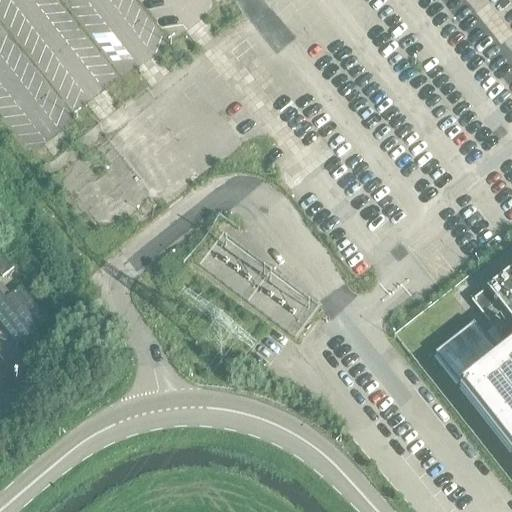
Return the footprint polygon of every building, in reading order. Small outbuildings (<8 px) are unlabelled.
[(447,229),(480,270),(489,263),(456,222),(447,229)] [(0,256),(43,305),(79,276),(37,227),(16,242),(0,223),(0,256)] [(511,266),(470,299),(495,332),(496,332),(482,313),(496,302),(511,321),(511,319),(511,266)] [(412,282),(432,308),(442,301),(421,275),(412,282)] [(48,322),(21,288),(11,296),(1,282),(0,283),(0,322),(18,345),(48,322)] [(511,374),(498,357),(460,386),(511,451),(511,374)]
